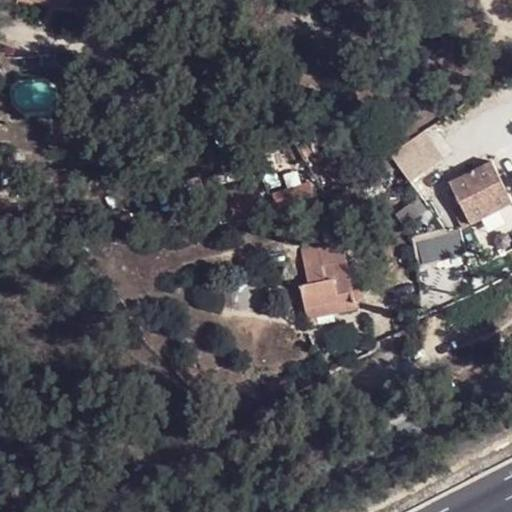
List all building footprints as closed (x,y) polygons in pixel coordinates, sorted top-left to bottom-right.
[(74,21),(77,10),(43,0),(15,0),(14,5),(74,21)] [(43,0),(77,10),(79,0),(43,0)] [(385,154),(401,182),(442,159),(426,131),(385,154)] [(511,192),(494,159),(453,180),(473,218),(511,196),(511,192)] [(460,231),(415,237),(419,262),(464,256),(460,231)] [(297,291),(306,315),(337,304),(340,312),(356,306),(339,260),(314,268),(320,283),(297,291)]
